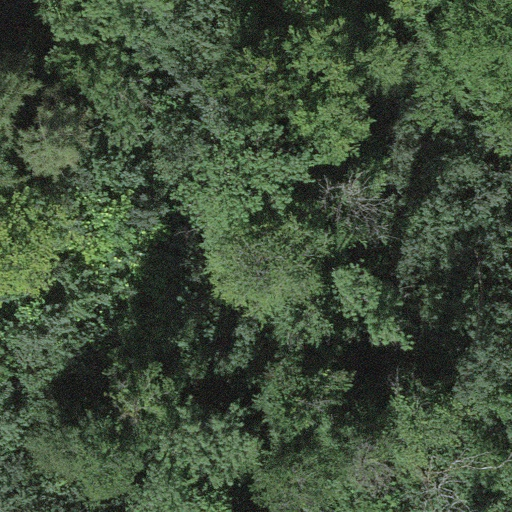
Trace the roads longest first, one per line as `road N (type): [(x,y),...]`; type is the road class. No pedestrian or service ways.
road 1 (track): [(506,384),(270,272),(0,21)]
road 2 (track): [(150,511),(296,415),(377,396),(511,383)]
